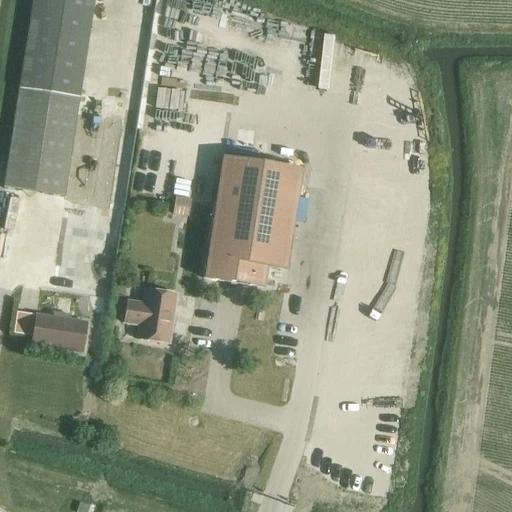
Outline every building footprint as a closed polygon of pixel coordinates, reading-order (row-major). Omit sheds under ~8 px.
[(90,0),(32,0),(18,90),(3,190),(63,199),(78,99),(94,0),(90,0)] [(284,270),(299,172),(223,160),(207,259),(205,259),(202,280),(263,289),(266,267),(284,270)] [(172,215),(188,217),(190,201),(174,199),(172,215)] [(168,346),(176,296),(144,291),(142,305),(127,303),(124,325),(138,327),(136,341),(168,346)] [(32,337),(35,316),(16,314),(13,334),(32,337)] [(81,354),(86,324),(69,322),(69,317),(53,314),(52,319),(35,316),(32,337),(30,346),(81,354)]
